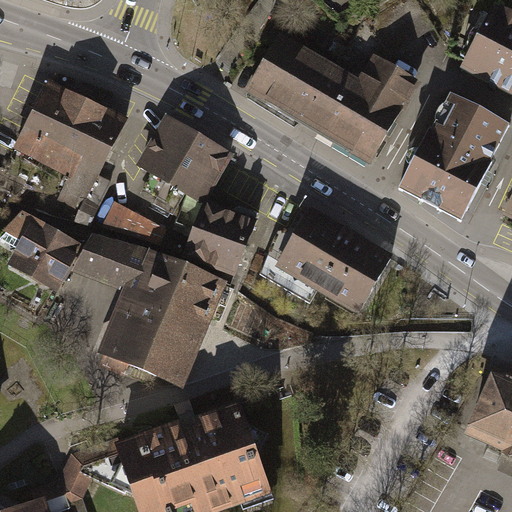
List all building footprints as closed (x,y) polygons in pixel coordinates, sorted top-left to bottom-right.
[(357,80),(372,56),(378,45),(423,17),(411,0),(393,0),(360,21),(333,66),(357,80)] [(511,17),(487,5),(456,66),(511,94),(511,17)] [(279,34),(245,91),(368,163),(416,82),(372,56),(357,80),(333,66),(279,34)] [(123,118),(47,78),(12,146),(68,175),(55,199),(77,209),(72,220),(86,224),(108,181),(94,174),(123,118)] [(443,89),(392,185),(458,220),(509,124),(443,89)] [(168,118),(139,168),(152,175),(143,191),(158,200),(154,206),(172,216),(185,193),(202,203),(230,154),(168,118)] [(511,186),(501,209),(511,214),(511,186)] [(163,230),(112,202),(99,227),(156,244),(163,230)] [(259,222),(208,203),(188,258),(239,276),(259,222)] [(388,257),(303,209),(272,264),(356,312),(388,257)] [(79,243),(29,218),(20,236),(14,247),(6,264),(57,289),(79,243)] [(115,287),(133,246),(90,234),(70,270),(115,287)] [(141,247),(96,353),(180,386),(223,282),(141,247)] [(511,380),(497,374),(470,433),(511,452),(511,380)] [(136,496),(142,511),(212,511),(245,501),(243,496),(266,487),(256,459),(267,436),(243,424),(239,413),(227,417),(226,414),(184,428),(183,425),(119,447),(124,461),(118,473),(130,478),(124,491),(136,496)] [(124,461),(119,447),(117,441),(75,455),(61,482),(32,492),(38,506),(65,497),(69,511),(86,511),(81,497),(92,476),(111,469),(118,473),(124,461)] [(0,505),(0,511),(40,511),(38,506),(26,509),(3,498),(0,505)]
